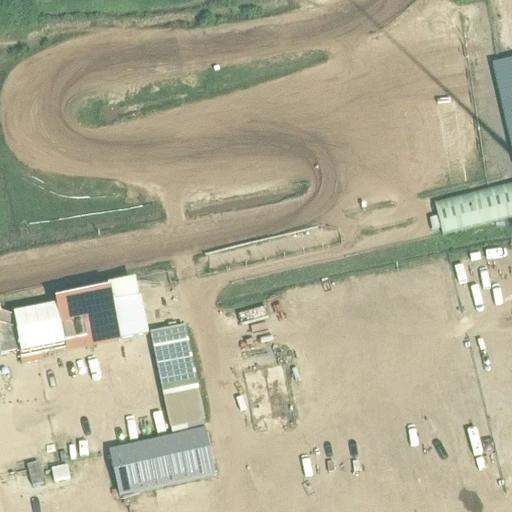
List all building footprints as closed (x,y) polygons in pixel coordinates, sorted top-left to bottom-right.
[(511,65),(493,70),(511,153),(511,65)] [(511,221),(511,189),(435,208),(443,239),(511,221)] [(115,313),(113,306),(138,301),(135,289),(111,294),(112,299),(12,319),(22,368),(44,364),(43,360),(149,338),(143,307),(115,313)] [(152,339),(173,444),(206,437),(185,332),(152,339)] [(206,437),(173,444),(110,457),(118,499),(215,479),(206,437)]
